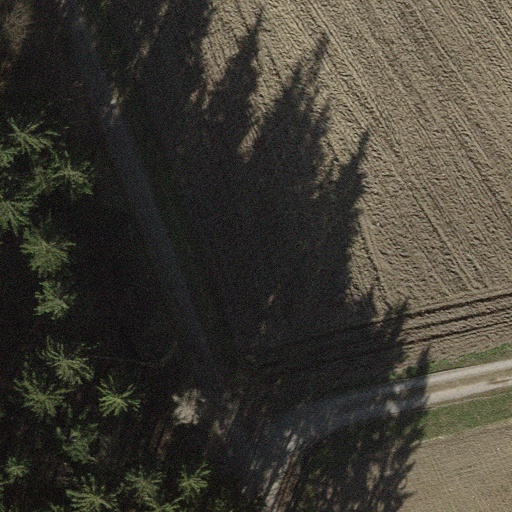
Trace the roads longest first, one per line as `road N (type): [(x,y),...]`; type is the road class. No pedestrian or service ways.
road 1 (track): [(263,511),(65,0)]
road 2 (track): [(511,371),(234,432)]
